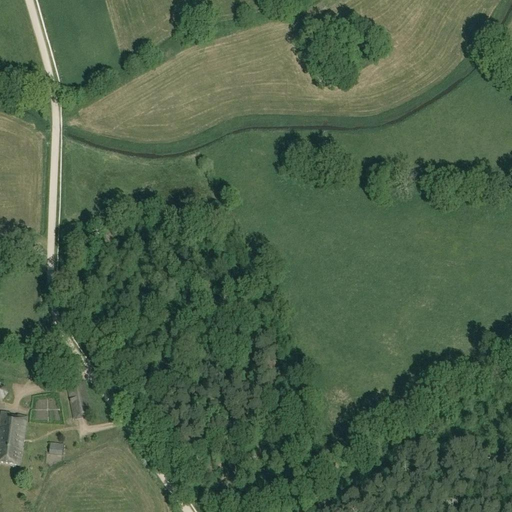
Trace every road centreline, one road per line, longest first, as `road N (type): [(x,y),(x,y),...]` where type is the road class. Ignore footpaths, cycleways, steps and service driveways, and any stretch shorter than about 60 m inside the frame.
road 1 (track): [(28,0),(54,92),(53,323),(185,511)]
road 2 (track): [(309,511),(341,491),(331,465),(341,447),(511,340)]
